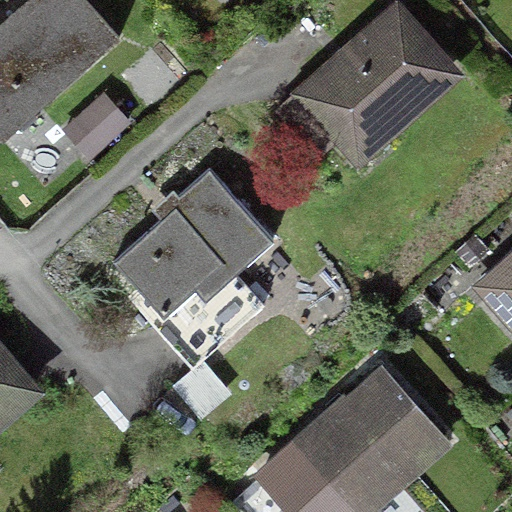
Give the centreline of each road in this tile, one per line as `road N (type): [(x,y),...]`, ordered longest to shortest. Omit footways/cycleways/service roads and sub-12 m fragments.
road 1 (residential): [(259,56),(10,270)]
road 2 (residential): [(10,270),(130,411)]
